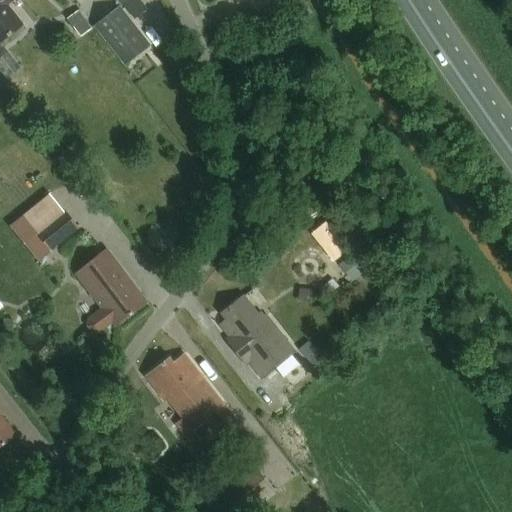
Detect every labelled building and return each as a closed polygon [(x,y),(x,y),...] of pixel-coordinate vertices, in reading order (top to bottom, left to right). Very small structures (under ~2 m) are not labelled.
[(0,0),(0,43),(23,25),(8,7),(16,0),(0,0)] [(147,11),(138,0),(130,0),(124,5),(136,19),(147,11)] [(260,20),(280,7),(275,0),(254,0),(249,4),(260,20)] [(275,0),(280,7),(282,9),(295,0),(275,0)] [(124,67),(150,47),(119,7),(93,28),(124,67)] [(77,12),(66,20),(79,39),(90,30),(77,12)] [(65,213),(49,194),(23,215),(38,235),(37,236),(50,251),(79,228),(66,212),(65,213)] [(106,250),(75,274),(102,310),(89,320),(88,324),(88,328),(91,331),(95,333),(99,333),(112,323),(115,327),(138,309),(135,305),(143,298),(106,250)] [(355,250),(338,264),(352,281),(369,267),(355,250)] [(259,313),(257,315),(243,297),(220,315),(225,321),(219,326),(228,338),(225,341),(239,359),(242,357),(261,381),(276,369),(290,388),(309,373),(264,316),(263,317),(259,313)] [(197,453),(235,423),(183,356),(173,363),(169,358),(144,377),(164,403),(167,401),(181,420),(175,425),(197,453)] [(0,447),(15,436),(0,416),(0,447)] [(200,505),(205,511),(253,511),(276,495),(252,464),(200,505)]
